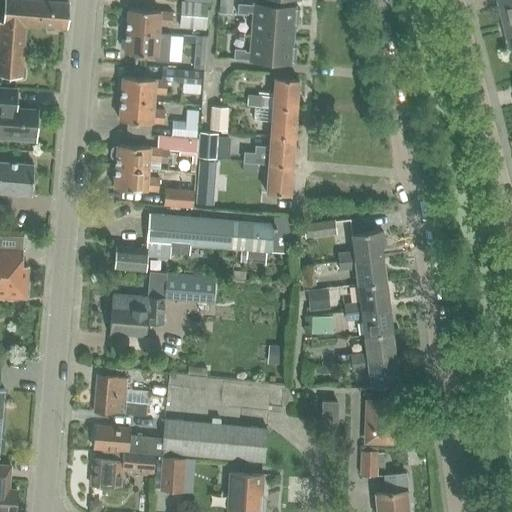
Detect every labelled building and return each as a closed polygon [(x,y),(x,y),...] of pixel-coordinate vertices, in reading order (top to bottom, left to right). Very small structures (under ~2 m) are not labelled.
[(0,23),(0,76),(22,79),(26,26),(27,25),(68,29),(70,4),(68,3),(26,0),(5,0),(4,24),(0,23)] [(511,0),(497,0),(509,48),(511,47),(511,0)] [(206,4),(183,1),(181,26),(204,28),(206,4)] [(238,3),(237,13),(248,14),(248,12),(253,13),(252,32),(293,35),(294,25),(298,25),(299,8),(295,8),(295,7),(254,4),(238,3)] [(129,8),(127,30),(159,32),(160,23),(171,24),(172,14),(160,13),(160,11),(129,8)] [(159,32),(127,30),(126,51),(156,53),(156,59),(169,60),(171,32),(159,32)] [(234,48),(234,58),(250,59),(250,60),(291,63),(291,62),(295,63),(296,46),(292,45),(293,35),(252,32),(250,51),(245,51),(245,49),(234,48)] [(182,93),(200,94),(201,72),(176,70),(176,82),(183,83),(182,93)] [(123,77),(121,99),(155,101),(155,93),(165,94),(166,81),(155,80),(155,79),(123,77)] [(249,104),(298,108),(300,79),(275,77),(274,88),(250,86),(249,104)] [(15,108),(16,90),(0,88),(0,137),(36,140),(37,110),(15,108)] [(155,101),(121,99),(120,120),(151,123),(151,121),(163,122),(164,110),(154,109),(155,101)] [(271,135),(296,137),(298,108),(249,104),(240,103),(240,114),(245,114),(245,116),(260,117),(260,121),(272,121),(271,135)] [(210,129),(221,130),(222,107),(212,106),(210,129)] [(171,135),(196,137),(197,123),(173,121),(171,135)] [(200,157),(214,158),(216,133),(201,132),(200,157)] [(158,135),(157,149),(162,149),(173,151),(194,153),(197,153),(198,139),(195,139),(175,137),(158,135)] [(269,165),(294,167),(296,137),(271,135),(270,146),(257,145),(256,152),(245,151),(245,163),(259,164),(259,163),(269,164),(269,165)] [(150,148),(150,146),(119,144),(119,146),(116,146),(113,149),(112,156),(115,159),(118,159),(117,166),(149,169),(150,162),(161,162),(162,149),(157,149),(150,148)] [(212,175),(213,161),(199,160),(198,174),(212,175)] [(0,163),(0,192),(32,195),(32,191),(33,190),(34,183),(33,182),(34,167),(0,163)] [(258,173),(259,164),(245,163),(244,172),(258,173)] [(292,195),(294,167),(269,165),(267,194),(292,195)] [(115,188),(145,191),(147,191),(147,190),(159,191),(160,178),(149,177),(149,169),(117,166),(115,188)] [(167,189),(165,205),(193,207),(195,191),(167,189)] [(210,205),(211,191),(197,190),(196,204),(210,205)] [(243,209),(265,212),(266,199),(245,197),(243,209)] [(235,251),(268,254),(268,252),(271,252),(274,225),(148,212),(146,243),(172,245),(172,244),(176,244),(176,245),(207,248),(207,247),(235,250),(235,251)] [(304,224),(306,236),(335,233),(334,221),(304,224)] [(355,253),(340,254),(341,261),(385,256),(384,246),(386,246),(387,244),(386,234),(384,232),(382,232),(382,231),(353,234),(355,253)] [(172,245),(146,243),(146,249),(116,246),(114,268),(146,271),(148,256),(171,258),(172,245)] [(0,295),(25,298),(28,265),(20,265),(21,250),(0,248),(0,295)] [(385,256),(341,261),(342,269),(357,268),(359,285),(388,281),(385,256)] [(302,286),(316,285),(313,264),(299,266),(302,286)] [(167,271),(164,298),(214,304),(217,277),(167,271)] [(388,281),(359,285),(361,301),(345,303),(346,312),(391,307),(388,281)] [(114,294),(111,332),(145,336),(147,322),(163,323),(166,299),(149,298),(149,299),(141,299),(141,297),(114,294)] [(391,307),(346,312),(347,320),(364,318),(366,335),(394,332),(391,307)] [(304,332),(317,333),(319,317),(306,315),(304,332)] [(394,332),(366,335),(368,353),(353,355),(354,362),(397,357),(394,332)] [(222,378),(224,356),(205,355),(204,376),(222,378)] [(397,357),(354,362),(355,370),(370,369),(372,386),(400,383),(397,357)] [(98,376),(94,410),(123,413),(127,379),(98,376)] [(324,424),(339,424),(339,401),(324,401),(324,424)] [(368,442),(394,443),(395,404),(369,403),(368,442)] [(161,452),(263,461),(266,428),(165,419),(161,452)] [(97,424),(95,447),(161,454),(163,437),(129,434),(130,428),(97,424)] [(92,458),(91,484),(111,485),(112,490),(118,490),(120,486),(122,486),(123,484),(125,464),(142,465),(141,473),(154,475),(156,455),(102,449),(102,459),(92,458)] [(363,452),(362,477),(379,477),(379,453),(363,452)] [(185,458),(163,457),(161,490),(183,492),(185,458)] [(0,511),(15,511),(17,490),(11,490),(9,490),(10,466),(0,465),(0,511)] [(227,509),(259,511),(260,495),(263,495),(265,474),(230,472),(227,509)] [(375,494),(377,511),(409,511),(406,473),(385,475),(387,493),(375,494)]
